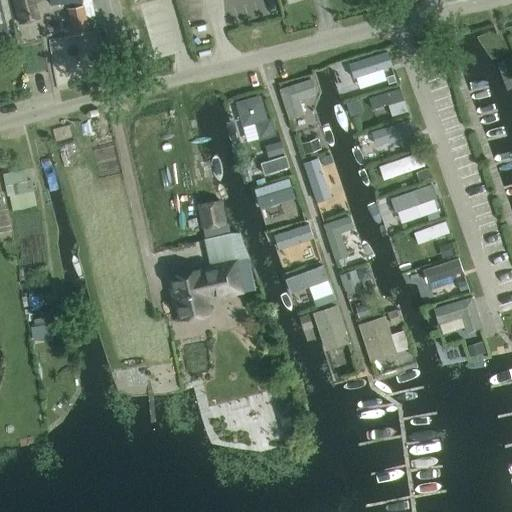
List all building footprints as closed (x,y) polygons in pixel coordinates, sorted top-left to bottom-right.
[(14,0),(21,24),(40,19),(36,3),(42,1),(41,0),(14,0)] [(89,32),(84,6),(70,9),(75,34),(89,32)] [(370,110),(387,105),(384,95),(367,99),(370,110)] [(260,98),(234,104),(239,127),(265,121),(260,98)] [(404,122),(373,133),(377,146),(409,136),(404,122)] [(282,156),(255,166),(260,180),(287,170),(282,156)] [(380,182),(414,170),(409,157),(376,168),(380,182)] [(26,181),(23,170),(4,174),(8,194),(32,189),(30,180),(26,181)] [(387,202),(393,218),(421,207),(416,191),(387,202)] [(197,203),(202,229),(226,225),(222,199),(197,203)] [(439,208),(426,212),(429,223),(443,219),(439,208)] [(329,239),(354,229),(349,217),(324,227),(329,239)] [(442,223),(410,233),(414,245),(445,235),(442,223)] [(236,234),(201,241),(206,263),(241,256),(236,234)] [(177,305),(181,319),(212,312),(209,298),(244,290),(237,259),(169,275),(175,305),(177,305)] [(451,262),(420,272),(423,283),(454,274),(451,262)] [(353,272),(335,278),(340,295),(359,290),(353,272)] [(17,308),(34,308),(35,284),(18,284),(17,308)] [(455,305),(433,311),(436,323),(459,317),(455,305)] [(54,315),(34,319),(36,327),(56,323),(54,315)] [(381,318),(354,327),(367,363),(406,350),(400,331),(387,336),(381,318)] [(183,365),(194,366),(196,350),(184,350),(183,365)] [(275,404),(284,434),(300,429),(291,400),(275,404)]
